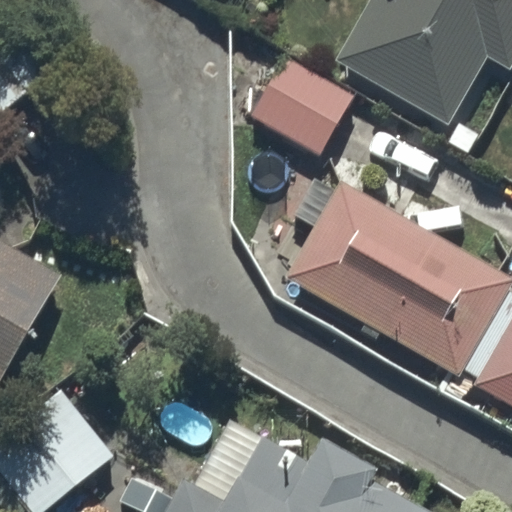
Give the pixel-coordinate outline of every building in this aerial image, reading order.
[(511,0),(367,0),(334,58),(450,124),(489,56),(510,68),(511,64),(511,0)] [(0,112),(52,70),(3,9),(0,12),(0,112)] [(355,95),(286,53),(250,113),(319,155),(355,95)] [(315,226),(286,277),(459,374),(462,368),(477,376),(473,383),(511,405),(511,288),(510,288),(511,285),(511,274),(341,179),(329,201),(310,190),(296,215),(315,226)] [(0,374),(60,273),(0,237),(0,374)] [(20,511),(26,507),(30,511),(41,511),(114,454),(62,388),(0,437),(0,503),(14,511),(20,511)] [(185,476),(164,511),(437,511),(375,477),(380,468),(322,436),(310,458),(263,431),(225,499),(185,476)]
